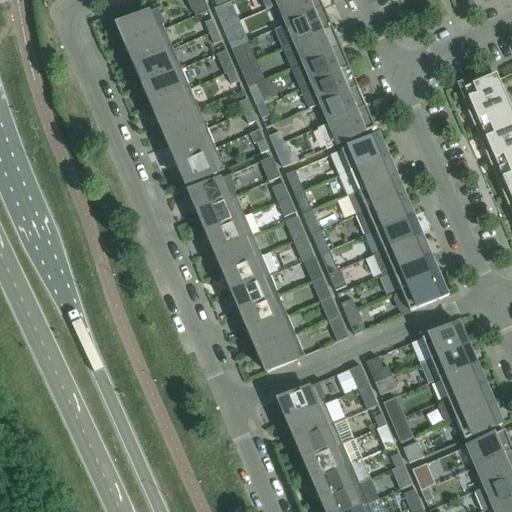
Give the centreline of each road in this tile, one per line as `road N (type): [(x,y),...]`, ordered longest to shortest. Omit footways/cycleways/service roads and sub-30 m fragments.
road 1 (residential): [(229,406),(65,37),(80,5),(93,0)]
road 2 (secondary): [(156,511),(0,156)]
road 3 (residential): [(229,406),(489,304)]
road 4 (secondary): [(0,258),(113,511)]
road 5 (residential): [(489,304),(393,76)]
road 6 (residential): [(393,76),(511,24)]
